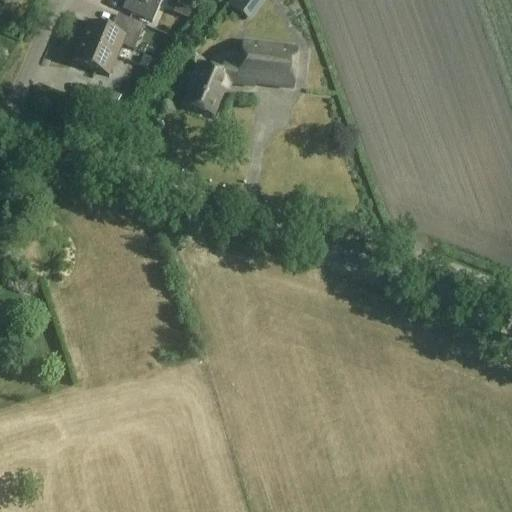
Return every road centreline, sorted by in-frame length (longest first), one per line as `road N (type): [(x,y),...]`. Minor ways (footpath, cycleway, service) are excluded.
road 1 (tertiary): [(511,322),(0,130)]
road 2 (unclassified): [(0,125),(52,0)]
